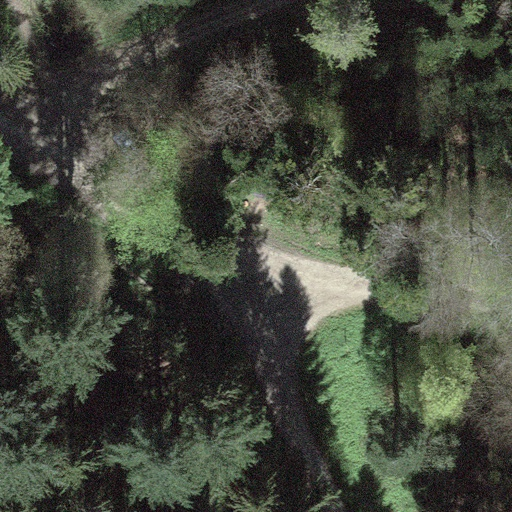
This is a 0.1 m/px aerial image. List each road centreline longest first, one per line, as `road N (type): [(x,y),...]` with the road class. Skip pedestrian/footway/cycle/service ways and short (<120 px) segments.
road 1 (track): [(330,511),(235,287),(116,207)]
road 2 (track): [(235,287),(511,308)]
road 3 (track): [(252,0),(0,109)]
road 4 (track): [(116,207),(0,147)]
